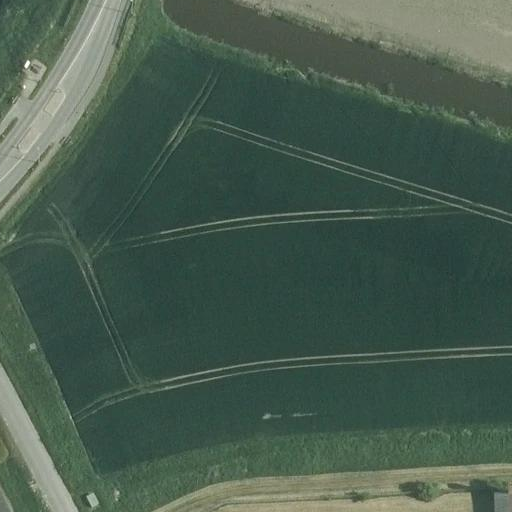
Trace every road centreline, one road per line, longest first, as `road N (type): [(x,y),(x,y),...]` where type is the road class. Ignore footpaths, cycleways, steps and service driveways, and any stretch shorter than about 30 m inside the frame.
road 1 (residential): [(0,172),(74,66),(106,0)]
road 2 (residential): [(65,511),(0,387)]
